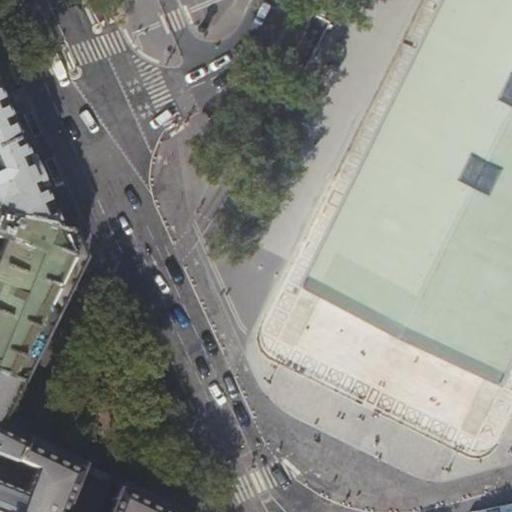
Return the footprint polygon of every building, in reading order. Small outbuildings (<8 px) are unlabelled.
[(379,384),(478,433),(506,376),(511,364),(511,0),(449,0),(371,160),(362,178),(312,281),(284,338),(379,384)] [(0,217),(57,229),(13,132),(0,103),(0,217)] [(61,193),(59,194),(59,196),(58,198),(61,205),(64,206),(65,208),(68,207),(67,205),(68,201),(66,196),(62,195),(61,193)] [(0,294),(53,315),(80,260),(80,259),(79,259),(78,258),(78,257),(79,256),(74,246),(69,232),(57,229),(0,217),(0,294)] [(53,315),(0,294),(0,375),(19,383),(33,356),(48,325),(53,315)] [(0,375),(0,455),(14,461),(25,439),(0,426),(0,422),(6,410),(19,383),(0,375)] [(0,511),(173,511),(124,488),(105,478),(92,511),(64,511),(61,511),(80,466),(25,439),(14,461),(32,469),(22,496),(0,486),(0,511)]
